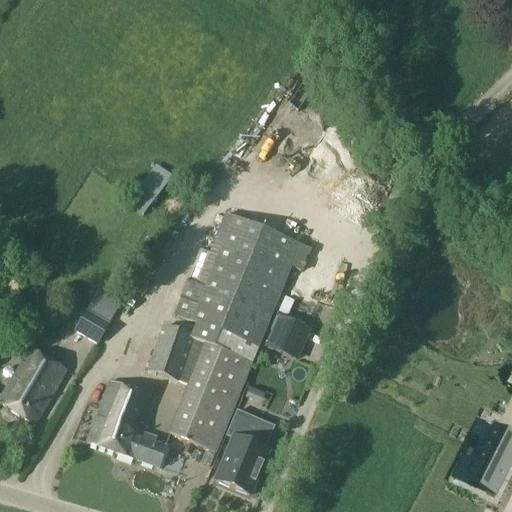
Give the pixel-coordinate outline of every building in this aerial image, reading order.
[(127,207),(143,219),(172,180),(156,168),(127,207)] [(187,283),(173,318),(257,351),(299,247),(224,217),(197,286),(187,283)] [(2,292),(0,294),(0,323),(2,325),(6,315),(8,316),(17,299),(2,292)] [(76,331),(98,343),(108,326),(86,314),(76,331)] [(296,363),(309,331),(277,318),(264,349),(296,363)] [(162,329),(146,375),(177,385),(177,384),(189,388),(169,437),(215,455),(251,366),(206,347),(202,358),(188,352),(193,339),(162,329)] [(29,351),(0,400),(0,405),(33,429),(65,373),(29,351)] [(135,463),(144,441),(142,432),(154,399),(109,385),(86,445),(135,464),(135,463)] [(245,399),(251,402),(255,392),(249,390),(245,399)] [(216,484),(230,490),(258,423),(236,414),(226,438),(234,441),(222,468),(220,467),(215,479),(217,480),(216,484)] [(273,429),(258,423),(230,490),(249,498),(250,494),(253,495),(258,483),(256,482),(267,454),(264,452),(273,429)] [(511,435),(496,427),(468,482),(497,496),(511,466),(511,435)] [(144,441),(135,463),(158,471),(166,450),(144,441)]
